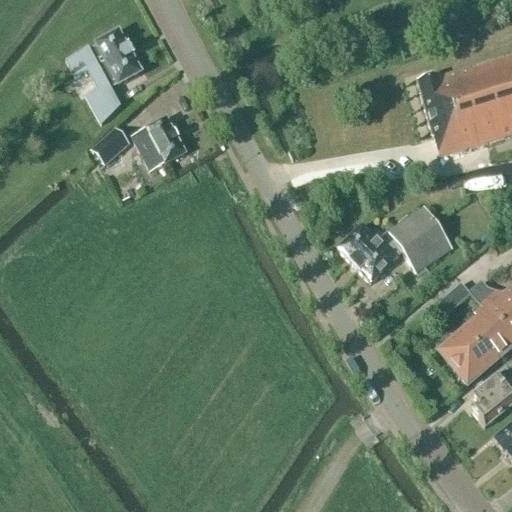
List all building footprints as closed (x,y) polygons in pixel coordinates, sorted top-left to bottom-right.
[(117,89),(140,76),(118,35),(94,48),(95,49),(88,53),(87,52),(65,64),(75,81),(86,75),(96,93),(85,100),(100,128),(119,111),(110,93),(117,89)] [(433,141),(439,161),(511,137),(511,56),(438,80),(438,79),(415,85),(431,142),(433,141)] [(163,169),(184,158),(165,122),(144,133),(144,134),(130,141),(149,176),(163,169)] [(103,170),(127,148),(114,133),(89,154),(103,170)] [(336,253),(370,288),(394,263),(401,257),(414,276),(450,252),(423,211),(387,235),(376,245),(361,229),(336,253)] [(480,284),(467,295),(481,313),(511,349),(511,291),(505,298),(486,292),(480,284)] [(460,288),(438,305),(447,317),(470,299),(467,295),(460,288)] [(446,367),(466,390),(511,351),(511,349),(481,313),(475,319),(477,322),(440,353),(449,364),(446,367)] [(511,383),(511,381),(504,372),(493,381),(468,401),(477,412),(471,416),(484,431),(511,408),(511,403),(502,391),(511,383)] [(511,426),(492,443),(511,466),(511,426)]
